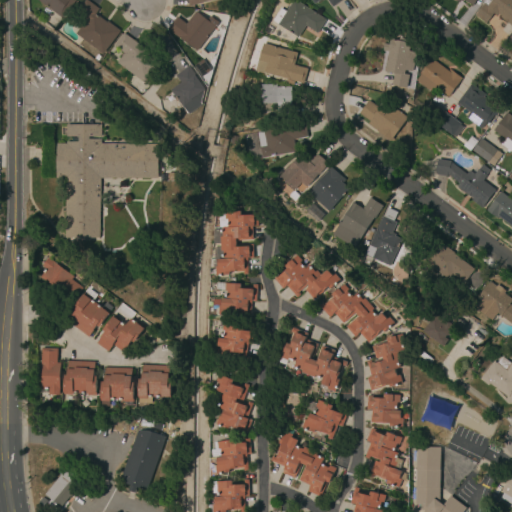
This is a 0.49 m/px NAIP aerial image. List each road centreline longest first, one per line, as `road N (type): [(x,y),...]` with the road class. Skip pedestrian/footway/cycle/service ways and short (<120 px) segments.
road 1 (primary): [(8,287),(13,0)]
road 2 (residential): [(511,86),(436,27),(391,10),(351,32),(332,101)]
road 3 (residential): [(511,266),(354,148),(332,101)]
road 4 (primary): [(4,502),(8,287)]
